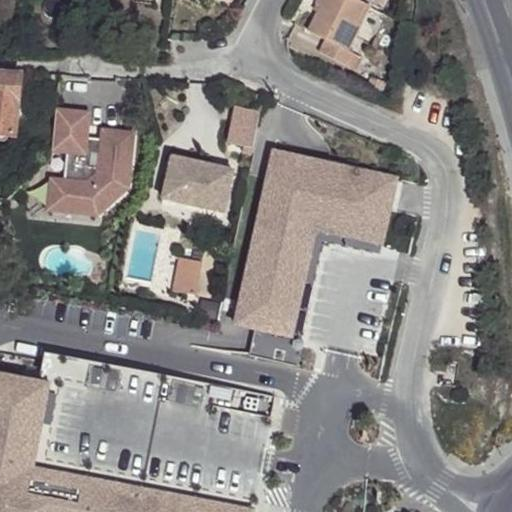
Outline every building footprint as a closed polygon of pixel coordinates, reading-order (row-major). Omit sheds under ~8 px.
[(366,4),(358,0),(318,0),(317,4),(322,7),(309,32),(327,41),(321,53),(357,71),(363,59),(349,52),(362,26),(357,23),(366,4)] [(372,7),(366,4),(357,23),(362,26),(372,7)] [(22,74),(0,73),(0,135),(16,137),(19,100),(22,74)] [(19,100),(16,137),(29,138),(33,102),(19,100)] [(252,155),(262,106),(256,105),(254,113),(237,109),(230,142),(245,146),(244,153),(252,155)] [(91,113),(57,110),(53,152),(67,153),(64,181),(51,179),(48,211),(97,216),(127,189),(133,133),(103,130),(102,140),(101,148),(88,147),(88,139),(91,113)] [(102,140),(88,139),(88,147),(101,148),(102,140)] [(394,175),(270,151),(232,329),(294,340),(314,228),(381,241),(394,175)] [(234,171),(172,158),(163,200),(224,213),(234,171)] [(180,259),(174,291),(195,295),(201,263),(180,259)] [(76,366),(46,359),(43,374),(40,388),(26,386),(0,381),(0,511),(255,511),(265,466),(272,424),(277,403),(218,392),(76,366)] [(26,386),(40,388),(43,374),(29,371),(26,386)]
